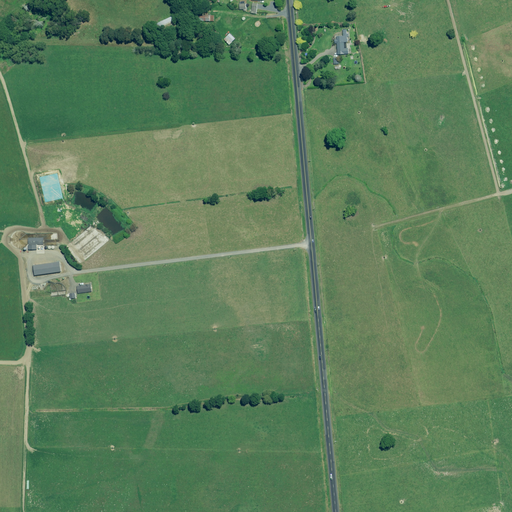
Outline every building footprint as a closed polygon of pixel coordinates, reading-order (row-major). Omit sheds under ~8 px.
[(174,20),(172,17),(159,23),(161,26),(174,20)] [(348,42),(348,37),(349,37),(349,35),(348,35),(347,29),(343,30),(344,36),(337,36),(337,39),(335,40),(335,44),(337,44),(338,55),(349,54),(349,48),(345,48),(345,42),(348,42)] [(236,39),(231,33),(225,39),(230,45),(236,39)] [(164,109),(163,102),(155,104),(156,111),(164,109)] [(181,128),(179,116),(174,117),(174,121),(166,121),(167,133),(170,133),(169,129),(181,128)] [(44,245),(44,238),(29,238),(29,250),(37,250),(37,245),(44,245)] [(61,272),(60,262),(34,266),(35,275),(61,272)] [(92,292),(91,284),(78,286),(79,293),(92,292)]
